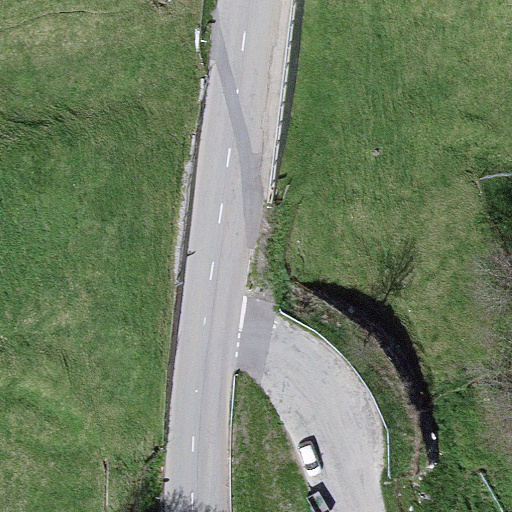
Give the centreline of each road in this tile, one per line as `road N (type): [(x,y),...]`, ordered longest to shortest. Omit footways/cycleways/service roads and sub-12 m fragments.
road 1 (tertiary): [(249,0),(206,315)]
road 2 (residential): [(206,315),(315,387),(339,432),(356,511)]
road 3 (tertiary): [(206,315),(197,511)]
